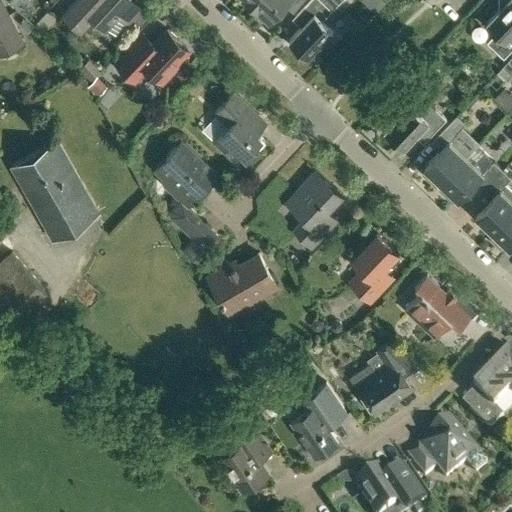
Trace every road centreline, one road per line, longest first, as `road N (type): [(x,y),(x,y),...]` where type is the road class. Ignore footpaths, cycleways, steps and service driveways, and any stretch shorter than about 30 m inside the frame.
road 1 (residential): [(279,491),(387,426),(441,380),(511,296)]
road 2 (residential): [(511,293),(312,107)]
road 3 (residential): [(312,107),(197,0)]
road 4 (residential): [(218,207),(312,107)]
